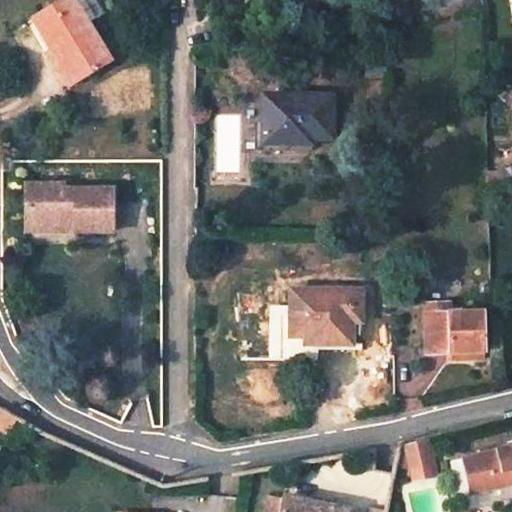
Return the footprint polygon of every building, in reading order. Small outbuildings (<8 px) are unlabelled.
[(64,0),(30,22),(56,64),(61,61),(63,64),(75,82),(106,62),(65,0),(64,0)] [(51,67),(65,89),(75,82),(63,64),(61,61),(56,64),(51,67)] [(327,95),(258,93),(257,123),(251,123),(251,149),(280,150),(280,142),(305,142),(305,135),(327,136),(327,95)] [(305,142),(280,142),(280,150),(304,150),(305,142)] [(109,190),(60,190),(60,185),(23,185),(23,224),(72,224),(72,232),(109,233),(109,190)] [(22,233),(72,232),(72,224),(23,224),(22,233)] [(302,349),(328,349),(328,344),(347,344),(348,310),(359,310),(359,291),(289,291),(289,339),(301,339),(302,349)] [(482,314),(448,315),(448,305),(428,305),(430,356),(450,355),(483,354),(482,314)] [(435,476),(426,441),(404,446),(414,482),(435,476)] [(471,498),(511,487),(511,447),(507,448),(508,450),(461,462),(471,498)] [(511,487),(471,498),(461,462),(450,465),(462,511),(463,511),(511,499),(511,487)] [(329,511),(282,502),(280,511),(329,511)]
